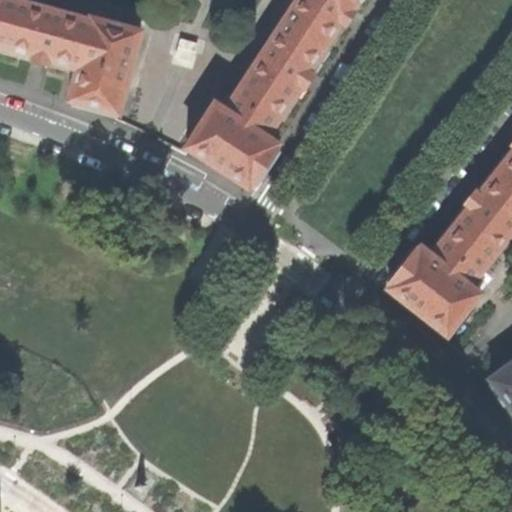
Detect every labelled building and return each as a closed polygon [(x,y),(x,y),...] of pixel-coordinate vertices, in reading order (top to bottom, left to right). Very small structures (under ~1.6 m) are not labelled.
[(94,108),(118,115),(124,95),(136,52),(135,52),(141,32),(91,19),(90,21),(11,0),(0,0),(0,48),(33,57),(32,62),(40,64),(48,67),(49,62),(77,69),(69,101),(94,108)] [(296,0),(268,44),(257,60),(257,61),(224,113),(213,106),(186,148),(206,162),(206,161),(219,170),(229,176),(229,177),(249,189),(251,186),(252,187),(277,149),(275,148),(277,145),(267,138),(300,87),(304,90),(309,82),(314,75),(309,73),(341,24),(346,27),(351,19),(355,13),(353,11),(360,0),(296,0)] [(447,336),(479,294),(470,287),(511,233),(511,144),(511,146),(511,153),(479,195),(475,192),(470,198),(465,205),(469,208),(431,256),(421,248),(419,252),(417,250),(389,286),(391,287),(388,290),(407,305),(407,304),(429,321),(428,322),(447,336)] [(511,360),(506,365),(506,366),(493,376),(508,398),(511,402),(511,360)] [(143,499),(159,477),(137,462),(121,483),(143,499)]
